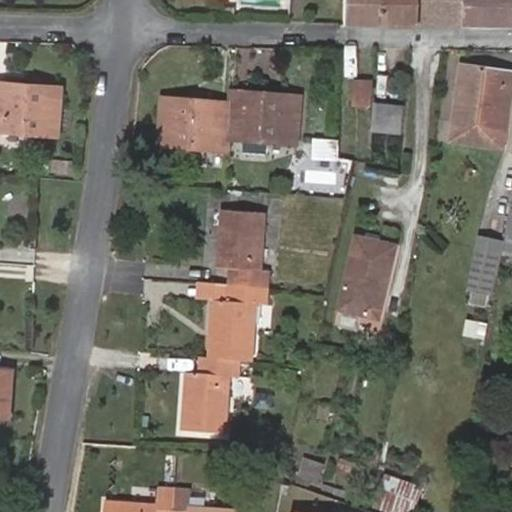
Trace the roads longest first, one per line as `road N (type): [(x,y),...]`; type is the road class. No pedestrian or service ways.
road 1 (residential): [(125,23),(47,511)]
road 2 (residential): [(125,23),(511,34)]
road 3 (residential): [(0,22),(125,23)]
